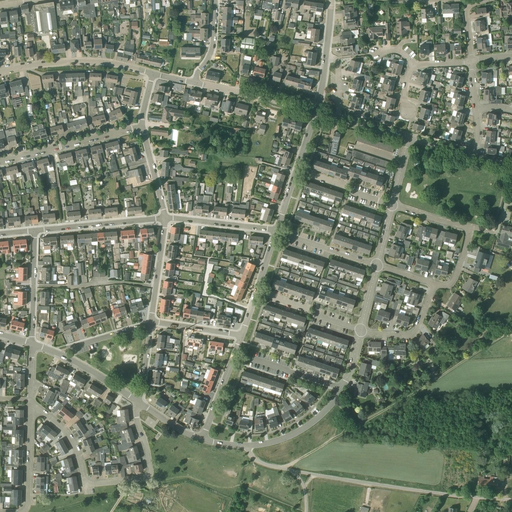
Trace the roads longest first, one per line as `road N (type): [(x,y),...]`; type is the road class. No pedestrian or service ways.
road 1 (residential): [(138,402),(148,476),(87,484),(74,444),(30,400)]
road 2 (unclassified): [(511,501),(296,471)]
road 3 (residential): [(0,72),(69,61),(153,74)]
road 4 (residential): [(0,162),(141,126)]
road 5 (residential): [(273,235),(315,112)]
road 6 (residential): [(163,219),(35,231)]
road 7 (residential): [(194,82),(315,112)]
road 8 (unknown): [(155,287),(33,288)]
